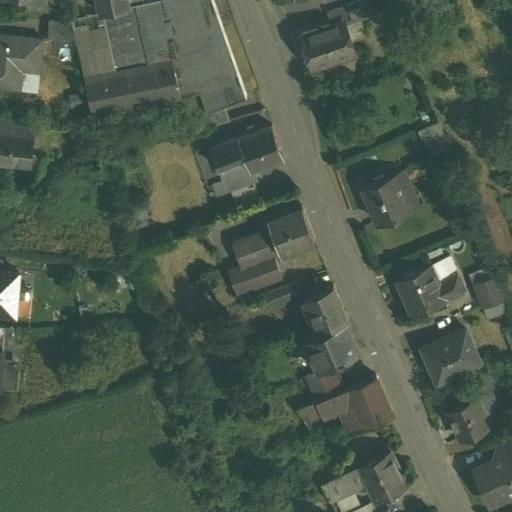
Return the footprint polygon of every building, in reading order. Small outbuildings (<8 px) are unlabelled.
[(247,96),(211,0),(141,0),(130,3),(128,0),(98,0),(100,9),(102,8),(115,68),(84,75),(92,110),(200,88),(206,106),(207,107),(223,103),(247,96)] [(389,0),(355,0),(327,10),(332,24),(345,20),(345,21),(392,5),(389,0)] [(100,9),(71,15),(72,18),(77,40),(84,75),(115,68),(102,8),(100,9)] [(72,18),(48,17),(47,39),(77,40),(72,18)] [(332,24),(303,34),(313,66),(352,53),(356,53),(351,37),(345,21),(345,20),(332,24)] [(42,37),(0,32),(0,83),(20,85),(23,55),(40,57),(42,37)] [(223,103),(207,107),(206,106),(196,108),(203,128),(230,121),(223,103)] [(10,116),(0,116),(0,129),(9,130),(10,116)] [(33,117),(10,116),(9,130),(33,132),(33,117)] [(424,140),(446,132),(441,120),(419,128),(424,140)] [(271,124),(239,137),(250,164),(252,168),(284,156),(271,124)] [(0,129),(0,158),(30,161),(33,132),(9,130),(0,129)] [(220,175),(250,164),(239,137),(209,149),(220,175)] [(257,182),(252,168),(250,164),(220,175),(222,182),(210,187),(215,198),(257,182)] [(395,172),(362,186),(378,223),(411,209),(395,172)] [(302,207),(268,219),(271,228),(281,253),(315,240),(302,207)] [(271,228),(232,242),(241,267),(241,268),(272,256),(281,253),(271,228)] [(272,256),(241,268),(241,267),(231,271),(238,291),(279,276),(272,256)] [(430,263),(397,278),(413,313),(446,298),(436,276),(430,263)] [(458,266),(436,276),(446,298),(469,288),(458,266)] [(0,269),(0,312),(14,314),(16,291),(18,271),(0,269)] [(496,272),(474,281),(484,305),(506,296),(496,272)] [(297,282),(265,294),(270,308),(302,294),(297,282)] [(333,285),(303,299),(317,334),(345,321),(347,320),(333,285)] [(31,292),(16,291),(14,314),(29,315),(31,292)] [(506,296),(484,305),(489,318),(511,309),(506,296)] [(171,307),(149,315),(156,332),(178,324),(171,307)] [(317,334),(305,340),(318,370),(332,364),(358,352),(345,321),(317,334)] [(481,361),(465,325),(422,345),(437,381),(481,361)] [(468,379),(475,395),(491,388),(495,386),(493,381),(511,374),(507,363),(468,379)] [(318,370),(306,376),(316,400),(343,389),(332,364),(318,370)] [(376,374),(343,389),(351,407),(341,411),(351,431),(392,411),(376,374)] [(475,395),(447,408),(461,439),(491,425),(489,421),(503,415),(491,388),(475,395)] [(316,400),(323,419),(341,411),(351,407),(343,389),(316,400)] [(511,432),(498,439),(504,453),(505,453),(511,449),(511,432)] [(389,447),(358,463),(366,479),(375,498),(384,494),(387,500),(401,493),(398,486),(407,482),(389,447)] [(511,449),(505,453),(504,453),(474,466),(490,502),(511,492),(511,449)] [(358,463),(320,481),(328,498),(332,496),(350,487),(366,479),(358,463)] [(350,487),(332,496),(339,511),(340,511),(358,504),(350,487)] [(358,504),(340,511),(369,511),(364,501),(358,504)]
